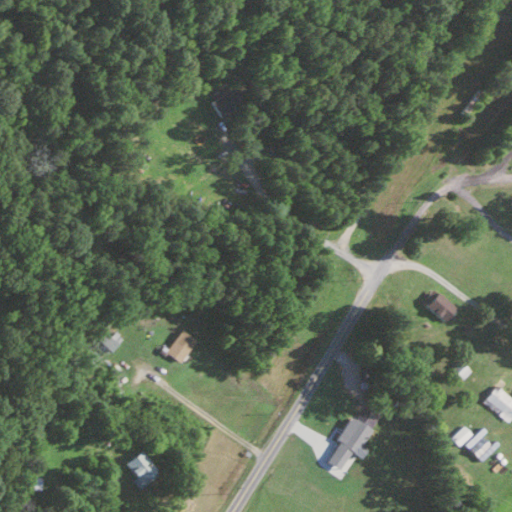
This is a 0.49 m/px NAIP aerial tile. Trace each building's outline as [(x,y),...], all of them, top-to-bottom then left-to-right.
[(205,100),(216,119),(238,106),(228,87),(205,100)] [(451,305),(432,289),(421,303),(440,318),(451,305)] [(92,336),(106,349),(113,341),(100,328),(92,336)] [(161,351),(177,360),(191,337),(175,328),(161,351)] [(505,419),(511,409),(511,398),(490,383),(478,401),(505,419)] [(368,427),(347,413),(332,437),(335,439),(323,459),(335,467),(347,449),(358,455),(363,446),(358,443),(368,427)] [(447,436),(455,445),(468,431),(459,423),(447,436)] [(476,429),(461,443),(476,459),(491,445),(476,429)] [(120,458),(136,485),(155,474),(139,447),(120,458)] [(104,487),(115,477),(105,466),(94,477),(104,487)]
